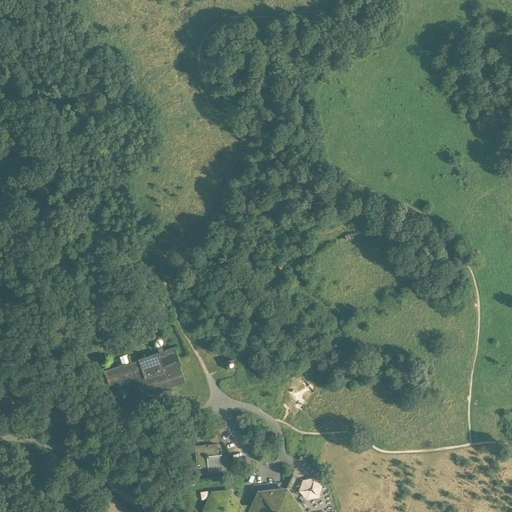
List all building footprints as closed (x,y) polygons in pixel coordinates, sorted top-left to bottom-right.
[(276,276),(289,267),(285,261),(272,271),(276,276)] [(131,364),(137,381),(142,398),(150,396),(150,397),(170,390),(169,389),(171,389),(172,392),(176,391),(175,387),(185,384),(180,368),(181,367),(174,348),(164,351),(165,352),(163,353),(161,347),(164,346),(161,336),(151,339),(154,349),(157,348),(159,354),(158,355),(157,354),(138,360),(138,361),(131,364)] [(233,360),(225,363),(228,371),(236,368),(233,360)] [(137,381),(131,364),(124,366),(123,365),(104,372),(110,391),(120,388),(120,387),(137,381)] [(217,445),(195,447),(194,436),(183,437),(185,454),(195,453),(196,469),(208,468),(208,470),(222,469),(221,456),(218,457),(217,445)] [(298,511),(285,493),(260,495),(255,506),(241,507),(231,492),(215,494),(207,510),(208,511),(298,511)]
